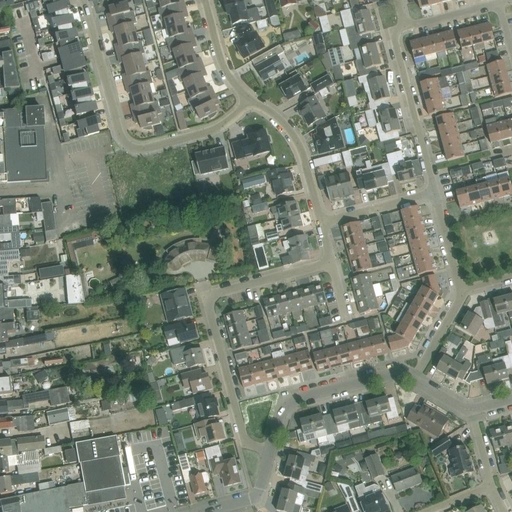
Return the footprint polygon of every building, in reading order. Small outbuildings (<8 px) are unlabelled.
[(42,0),(43,3),(45,5),(46,7),(47,7),(49,15),(51,14),(66,10),(69,9),(67,1),(64,2),(63,0),(42,0)] [(159,0),(162,8),(158,9),(160,15),(186,8),(183,0),(159,0)] [(260,21),(257,8),(246,11),(243,0),(226,0),(226,1),(224,1),(227,11),(229,10),(233,25),(241,22),(242,26),(250,24),(260,21)] [(278,17),(274,1),(273,0),(264,0),(266,3),(269,19),(270,19),(278,17)] [(279,0),(282,8),(296,4),(296,3),(305,0),(279,0)] [(349,0),(352,9),(360,7),(357,0),(349,0)] [(428,0),(417,0),(420,9),(431,6),(428,0)] [(107,15),(109,24),(135,18),(134,11),(130,12),(128,3),(119,5),(118,2),(115,3),(113,4),(111,6),(111,7),(109,8),(111,14),(107,15)] [(37,17),(35,10),(33,3),(28,4),(31,19),(37,17)] [(345,11),(340,13),(345,29),(350,27),(371,22),(369,11),(366,12),(364,6),(360,7),(352,9),(350,10),(346,11),(345,11)] [(318,7),(314,8),(316,19),(319,18),(327,16),(325,12),(318,7)] [(184,19),(188,18),(186,8),(160,15),(161,22),(165,21),(167,29),(185,24),(184,19)] [(53,21),(51,21),(53,29),(55,28),(70,24),(73,24),(71,16),(68,17),(66,10),(51,14),(53,21)] [(327,16),(319,18),(321,25),(328,23),(327,16)] [(40,32),(37,17),(31,19),(35,33),(40,32)] [(278,17),(270,19),(271,25),(274,26),(280,24),(278,17)] [(116,33),(118,38),(136,34),(133,25),(137,24),(135,18),(109,24),(112,34),(116,33)] [(314,22),(309,28),(314,33),(319,27),(314,22)] [(350,27),(345,29),(349,45),(367,41),(372,39),(370,34),(374,32),(371,22),(350,27)] [(483,43),(484,43),(494,40),(490,23),(479,26),(483,43)] [(70,24),(55,28),(57,35),(54,36),(56,43),(59,43),(58,42),(73,38),(73,39),(77,38),(75,30),(71,31),(70,24)] [(187,30),(185,24),(167,29),(170,38),(166,39),(168,46),(194,38),(191,29),(187,30)] [(251,27),(251,26),(250,24),(242,26),(244,30),(236,34),(241,41),(235,44),(239,51),(238,53),(240,58),(243,58),(244,59),(253,54),(264,48),(264,47),(265,45),(263,40),(260,40),(256,33),(255,33),(256,33),(255,34),(251,27)] [(483,43),(479,26),(468,29),(473,46),(483,43)] [(0,36),(2,37),(9,35),(8,28),(0,29),(0,36)] [(473,46),(468,29),(457,32),(460,42),(462,49),(473,46)] [(455,41),(453,31),(442,34),(446,51),(457,48),(455,41)] [(118,38),(119,44),(115,45),(117,55),(143,48),(142,41),(138,42),(136,34),(118,38)] [(321,34),(312,37),(315,44),(323,42),(321,34)] [(446,51),(442,34),(431,37),(436,54),(446,51)] [(425,57),(436,54),(431,37),(420,40),(425,57)] [(61,49),(58,50),(60,57),(60,58),(61,61),(81,56),(81,52),(78,45),(75,46),(73,39),(73,38),(58,42),(59,43),(61,49)] [(176,60),(194,54),(192,49),(197,47),(194,38),(168,46),(170,53),(174,51),(176,60)] [(0,54),(11,53),(10,40),(0,42),(0,54)] [(415,64),(426,61),(425,57),(420,40),(410,43),(415,64)] [(354,50),(357,61),(378,55),(375,44),(369,46),(367,41),(349,45),(351,51),(354,50)] [(264,81),(284,70),(277,57),(284,53),(280,46),(252,61),(252,62),(254,61),(257,67),(264,81)] [(147,62),(145,54),(143,48),(117,55),(120,64),(124,63),(126,69),(144,64),(144,63),(147,62)] [(332,67),(339,65),(334,49),(328,50),(328,53),(332,67)] [(0,89),(18,89),(11,53),(0,54),(0,89)] [(324,59),(321,61),(327,73),(333,70),(332,67),(328,53),(323,56),(324,59)] [(497,53),(488,55),(486,56),(488,61),(489,61),(499,58),(497,53)] [(196,60),(194,54),(176,60),(179,69),(176,70),(178,77),(204,67),(200,58),(196,60)] [(358,71),(360,78),(377,73),(376,67),(381,66),(378,55),(357,61),(356,61),(358,71)] [(81,56),(61,61),(62,65),(64,73),(66,72),(68,79),(83,75),(81,68),(84,67),(82,60),(81,56)] [(494,64),(487,66),(490,77),(507,72),(504,61),(494,64)] [(477,62),(464,66),(466,72),(468,71),(478,68),(477,62)] [(123,75),(125,85),(151,78),(150,72),(146,73),(144,64),(126,69),(127,74),(123,75)] [(453,75),(456,74),(462,73),(466,72),(464,66),(462,66),(451,69),(453,75)] [(184,82),(188,90),(205,83),(203,78),(207,76),(204,67),(178,77),(181,83),(184,82)] [(430,77),(441,74),(441,72),(439,68),(428,71),(430,77)] [(453,75),(451,69),(441,72),(441,74),(442,78),(446,77),(453,75)] [(428,71),(418,73),(419,80),(430,77),(428,71)] [(468,71),(466,72),(462,73),(465,83),(471,82),(471,81),(468,71)] [(507,72),(490,77),(492,88),(509,83),(507,72)] [(364,84),(366,94),(387,88),(384,77),(379,79),(377,73),(360,78),(358,78),(360,85),(364,84)] [(459,85),(465,83),(462,73),(456,74),(459,85)] [(72,93),(72,94),(87,90),(87,89),(85,83),(88,82),(86,74),(83,75),(68,79),(66,79),(68,87),(70,86),(72,93)] [(298,76),(289,81),(280,86),(288,101),(307,90),(298,76)] [(326,88),(333,84),(328,76),(311,86),(315,94),(319,92),(326,88)] [(420,84),(423,94),(441,90),(448,88),(446,77),(442,78),(420,84)] [(134,99),(152,94),(155,93),(151,78),(125,85),(128,94),(132,93),(134,99)] [(474,92),(471,82),(465,83),(468,94),(470,93),(474,92)] [(207,88),(205,83),(188,90),(191,99),(188,100),(190,107),(215,96),(211,87),(207,88)] [(468,94),(465,83),(459,85),(462,95),(468,94)] [(511,92),(509,83),(492,88),(495,98),(511,93),(511,92)] [(326,88),(319,92),(322,97),(329,93),(326,88)] [(390,99),(387,88),(366,94),(367,94),(371,110),(389,105),(388,105),(387,100),(390,99)] [(87,89),(87,90),(72,94),(72,93),(70,94),(72,101),(74,101),(76,108),(91,104),(89,97),(92,96),(90,89),(87,89)] [(441,90),(423,94),(426,105),(443,101),(441,90)] [(131,105),(133,115),(159,108),(158,102),(154,103),(152,94),(134,99),(135,104),(131,105)] [(468,95),(468,94),(462,95),(460,96),(463,107),(469,105),(466,95),(468,95)] [(215,96),(190,107),(193,113),(197,111),(201,120),(218,112),(215,106),(219,105),(215,96)] [(303,118),(304,118),(309,126),(317,121),(323,118),(320,111),(322,110),(315,97),(301,105),(304,110),(300,112),(303,118)] [(505,109),(511,106),(511,98),(502,101),(504,105),(505,109)] [(446,112),(443,101),(426,105),(429,116),(439,113),(446,112)] [(91,104),(76,108),(74,108),(76,116),(78,115),(80,122),(95,118),(94,118),(93,111),(96,110),(94,103),(91,104)] [(398,120),(395,110),(391,111),(389,105),(371,110),(365,112),(369,128),(375,126),(376,126),(398,120)] [(188,127),(195,124),(189,107),(182,110),(188,127)] [(473,120),(480,118),(477,107),(470,109),(473,120)] [(161,114),(159,108),(133,115),(136,124),(140,123),(142,129),(143,129),(144,129),(146,130),(149,130),(152,130),(151,127),(160,124),(157,115),(161,114)] [(46,174),(42,109),(0,111),(0,183),(39,181),(46,174)] [(446,116),(436,118),(439,129),(456,125),(453,114),(446,116)] [(95,118),(80,122),(78,123),(80,130),(82,130),(84,137),(98,133),(96,126),(100,125),(98,117),(94,118),(95,118)] [(480,118),(473,120),(475,127),(481,125),(480,118)] [(337,131),(334,119),(317,128),(319,135),(316,136),(318,144),(317,146),(317,148),(317,149),(319,151),(320,152),(320,153),(343,147),(338,130),(337,131)] [(391,140),(399,138),(398,132),(401,131),(398,120),(376,126),(375,126),(380,143),(384,142),(390,140),(391,140)] [(502,141),(511,138),(511,136),(508,121),(497,124),(502,141)] [(185,123),(179,124),(181,131),(187,129),(185,123)] [(491,144),(502,141),(497,124),(486,127),(488,134),(491,144)] [(162,125),(156,127),(158,136),(165,134),(162,125)] [(456,125),(439,129),(442,140),(459,135),(456,125)] [(478,138),(484,136),(482,129),(476,131),(478,138)] [(248,157),(248,156),(253,155),(254,157),(262,154),(271,152),(265,131),(248,136),(249,140),(232,145),(237,160),(248,157)] [(459,135),(442,140),(445,151),(461,146),(459,135)] [(359,141),(359,142),(361,148),(366,147),(368,144),(361,139),(359,141)] [(384,142),(387,154),(394,152),(393,149),(391,140),(390,140),(384,142)] [(485,140),(479,141),(482,152),(488,151),(485,140)] [(461,146),(445,151),(447,161),(464,157),(461,146)] [(361,148),(349,151),(350,156),(367,152),(366,147),(361,148)] [(197,161),(192,163),(192,166),(195,176),(200,175),(200,176),(229,169),(227,158),(224,148),(195,155),(197,161)] [(353,167),(350,156),(349,151),(342,153),(346,169),(353,167)] [(400,183),(415,179),(411,162),(405,164),(401,151),(392,154),(386,156),(388,163),(390,171),(397,170),(400,183)] [(331,156),(313,161),(315,168),(333,163),(331,156)] [(504,158),(494,161),(493,162),(495,170),(506,167),(504,158)] [(366,192),(377,189),(373,174),(370,161),(365,162),(367,169),(355,172),(356,175),(358,185),(364,183),(366,192)] [(377,166),(371,168),(373,174),(377,189),(388,186),(387,183),(393,181),(390,171),(388,163),(377,166)] [(469,166),(461,168),(463,176),(471,174),(469,166)] [(461,168),(460,169),(450,171),(452,179),(463,176),(461,168)] [(238,170),(235,173),(236,177),(240,179),(244,178),(246,175),(245,171),(241,169),(238,170)] [(284,169),(275,171),(267,173),(270,184),(273,183),(277,197),(284,194),(293,192),(289,175),(286,175),(284,169)] [(337,177),(342,198),(354,195),(349,174),(337,177)] [(244,189),(266,184),(264,175),(242,181),(244,189)] [(327,190),(330,201),(342,198),(337,177),(325,180),(323,176),(317,178),(321,191),(327,190)] [(511,188),(509,178),(500,180),(499,181),(503,198),(511,195),(511,188)] [(503,198),(499,181),(488,183),(492,200),(503,198)] [(492,200),(488,183),(477,186),(482,203),(492,200)] [(482,203),(477,186),(466,189),(471,206),(482,203)] [(466,189),(456,192),(460,209),(471,206),(466,189)] [(206,195),(199,196),(201,206),(208,204),(206,195)] [(253,206),(262,204),(260,195),(251,197),(253,206)] [(40,204),(39,198),(30,198),(31,213),(36,213),(41,212),(41,211),(40,204)] [(17,214),(22,214),(22,206),(21,204),(20,203),(17,203),(15,203),(15,199),(0,200),(0,207),(3,207),(3,216),(17,215),(17,214)] [(51,202),(40,204),(41,211),(52,209),(51,202)] [(296,202),(286,204),(271,208),(273,215),(279,214),(280,219),(299,214),(296,202)] [(252,207),(254,215),(269,210),(267,203),(252,207)] [(401,211),(404,222),(421,217),(418,206),(401,211)] [(52,209),(41,211),(41,212),(42,212),(42,213),(42,218),(53,216),(52,209)] [(303,227),(299,214),(280,219),(282,225),(276,226),(277,233),(303,227)] [(0,215),(0,233),(10,233),(18,232),(18,226),(13,227),(13,221),(12,221),(11,215),(3,216),(0,215)] [(43,220),(44,225),(54,223),(53,216),(42,218),(43,219),(43,220)] [(371,219),(374,229),(374,231),(381,229),(381,227),(378,217),(371,219)] [(424,228),(421,217),(404,222),(407,232),(424,228)] [(359,222),(341,227),(344,239),(362,234),(359,222)] [(54,223),(44,225),(45,232),(56,231),(55,229),(54,223)] [(213,229),(212,231),(212,232),(213,234),(214,236),(215,237),(217,237),(219,237),(221,237),(223,236),(224,234),(224,232),(224,230),(224,229),(222,227),(221,226),(219,225),(217,225),(215,226),(214,227),(213,229)] [(252,246),(254,245),(260,244),(255,226),(247,228),(248,231),(252,246)] [(393,226),(385,228),(387,235),(394,233),(393,226)] [(427,239),(424,228),(407,232),(410,243),(427,239)] [(56,231),(45,232),(44,232),(46,242),(58,239),(56,231)] [(0,241),(11,241),(11,244),(0,244),(0,250),(11,250),(11,251),(18,250),(18,249),(21,248),(20,233),(18,233),(18,232),(10,233),(10,234),(0,234),(0,241)] [(43,245),(43,242),(42,232),(34,233),(33,233),(34,243),(36,242),(37,246),(43,245)] [(382,232),(374,234),(376,242),(384,240),(382,232)] [(73,272),(78,270),(72,246),(95,239),(93,233),(65,242),(73,272)] [(278,234),(267,237),(268,242),(279,239),(278,234)] [(362,234),(344,239),(347,250),(366,246),(362,234)] [(290,256),(282,259),(284,266),(292,264),(309,260),(307,253),(310,252),(305,236),(289,241),(283,242),(285,250),(291,248),(292,250),(292,253),(289,253),(289,255),(290,256)] [(167,266),(170,270),(175,271),(180,268),(181,267),(187,263),(193,261),(199,261),(205,262),(210,244),(207,244),(202,243),(202,239),(197,239),(187,240),(180,242),(170,248),(165,251),(168,254),(167,257),(166,261),(167,266)] [(430,249),(427,239),(410,243),(412,254),(430,249)] [(386,242),(377,245),(380,253),(388,251),(386,242)] [(254,246),(252,246),(254,253),(264,251),(262,244),(260,244),(259,245),(254,246)] [(347,250),(350,262),(369,257),(366,246),(347,250)] [(396,247),(389,250),(391,255),(398,252),(396,247)] [(30,249),(20,250),(20,257),(30,257),(30,249)] [(433,260),(430,249),(412,254),(415,265),(433,260)] [(0,286),(21,284),(20,275),(8,276),(7,262),(19,261),(19,259),(18,250),(11,251),(0,251),(0,286)] [(350,262),(354,274),(372,269),(369,257),(350,262)] [(435,271),(433,260),(415,265),(418,275),(435,271)] [(267,262),(257,264),(259,271),(269,268),(267,262)] [(62,266),(38,270),(40,280),(64,276),(62,266)] [(79,274),(65,276),(66,283),(68,304),(84,303),(82,292),(81,282),(79,275),(79,274)] [(84,274),(79,275),(81,282),(82,292),(87,291),(84,274)] [(360,276),(351,279),(354,291),(372,286),(369,274),(360,276)] [(438,296),(441,298),(443,294),(440,292),(435,275),(422,279),(425,288),(438,296)] [(120,277),(109,282),(112,288),(123,283),(120,277)] [(322,284),(310,288),(315,306),(327,303),(322,284)] [(354,291),(357,303),(375,298),(375,297),(383,295),(379,284),(372,286),(354,291)] [(405,292),(413,296),(416,288),(408,285),(405,292)] [(499,295),(511,293),(511,285),(498,288),(499,295)] [(417,297),(433,306),(438,296),(425,288),(423,287),(418,296),(417,297)] [(298,291),(303,309),(315,306),(310,288),(298,291)] [(171,322),(190,317),(185,298),(187,298),(185,290),(161,296),(164,304),(166,304),(171,322)] [(298,291),(287,294),(292,312),(303,309),(298,291)] [(385,294),(388,305),(396,291),(394,292),(385,294)] [(287,294),(275,297),(280,315),(292,312),(287,294)] [(35,304),(35,297),(11,297),(11,305),(5,305),(5,314),(18,314),(18,304),(35,304)] [(275,297),(263,300),(268,318),(280,315),(275,297)] [(417,297),(412,306),(427,315),(433,306),(417,297)] [(496,309),(490,311),(492,320),(495,328),(505,325),(504,320),(502,314),(508,312),(504,297),(493,300),(496,309)] [(379,310),(375,298),(357,303),(360,314),(370,312),(379,310)] [(397,298),(393,305),(398,308),(402,301),(397,298)] [(469,314),(461,328),(469,333),(475,336),(483,322),(492,320),(490,311),(488,302),(480,304),(481,307),(476,308),(472,315),(469,314)] [(261,306),(255,308),(258,318),(264,317),(261,306)] [(422,324),(427,315),(412,306),(406,315),(422,324)] [(31,308),(26,308),(26,312),(27,322),(39,321),(38,311),(38,307),(31,307),(31,308)] [(245,323),(242,311),(224,316),(227,328),(245,323)] [(416,334),(422,324),(406,315),(401,325),(416,334)] [(330,317),(321,319),(319,320),(321,328),(333,325),(330,317)] [(257,332),(258,332),(267,329),(264,319),(257,321),(260,331),(257,332)] [(378,319),(368,321),(370,331),(373,330),(372,326),(379,325),(378,319)] [(369,330),(369,328),(367,320),(355,323),(358,333),(369,330)] [(282,329),(288,327),(286,321),(280,323),(282,329)] [(0,342),(7,342),(6,334),(14,333),(13,322),(0,323),(0,342)] [(171,326),(164,328),(167,340),(169,347),(181,344),(188,342),(198,339),(194,326),(187,328),(182,329),(180,323),(171,326)] [(245,323),(227,328),(230,339),(249,334),(245,323)] [(297,334),(309,331),(308,325),(296,328),(297,334)] [(401,325),(395,334),(410,343),(411,343),(416,334),(401,325)] [(70,339),(74,336),(69,327),(64,330),(70,339)] [(267,329),(258,332),(261,344),(270,341),(267,329)] [(511,331),(511,329),(496,334),(496,335),(498,340),(504,338),(510,337),(511,336),(511,331)] [(284,330),(272,333),(274,340),(286,337),(284,330)] [(233,351),(243,349),(252,346),(249,334),(230,339),(233,351)] [(341,366),(353,363),(348,345),(339,347),(338,341),(339,341),(338,335),(336,336),(336,334),(333,335),(336,348),(341,366)] [(408,347),(410,343),(395,334),(395,335),(397,336),(388,338),(389,341),(391,351),(408,347)] [(450,334),(447,339),(448,340),(447,342),(457,347),(461,340),(452,334),(451,334),(450,334)] [(293,339),(295,345),(306,342),(305,336),(293,339)] [(372,339),(376,357),(388,354),(386,344),(383,336),(372,339)] [(29,337),(21,339),(22,347),(30,345),(29,337)] [(3,344),(0,344),(0,356),(4,356),(3,349),(22,347),(21,339),(9,341),(9,343),(3,344)] [(365,360),(376,357),(372,339),(360,342),(365,360)] [(348,345),(353,363),(365,360),(360,342),(348,345)] [(150,347),(145,350),(149,357),(154,354),(150,347)] [(201,349),(187,353),(186,347),(176,350),(170,351),(174,366),(186,362),(188,368),(205,364),(201,349)] [(269,347),(262,349),(264,356),(271,354),(269,347)] [(330,369),(341,366),(336,348),(325,351),(330,369)] [(441,362),(436,370),(446,375),(454,362),(444,357),(448,351),(442,348),(436,359),(441,362)] [(284,351),(272,353),(273,360),(278,379),(290,375),(285,357),(284,352),(284,351)] [(302,372),(313,369),(309,351),(297,354),(302,372)] [(325,351),(313,354),(318,372),(330,369),(325,351)] [(248,358),(247,352),(235,355),(236,362),(248,358)] [(296,354),(285,357),(290,375),(302,372),(297,354),(296,354)] [(454,362),(446,375),(456,381),(457,378),(462,381),(472,365),(463,360),(464,357),(458,354),(454,362)] [(498,382),(492,360),(491,354),(477,357),(478,361),(476,362),(477,364),(476,365),(478,372),(471,374),(470,372),(464,382),(470,385),(471,383),(477,381),(477,378),(485,376),(487,384),(498,382)] [(152,356),(147,362),(151,366),(156,360),(154,359),(156,357),(153,355),(152,356)] [(509,356),(492,360),(498,382),(508,379),(506,370),(511,368),(509,356)] [(28,366),(34,365),(33,358),(27,358),(27,359),(10,361),(10,362),(0,363),(0,375),(2,375),(1,369),(28,367),(28,366)] [(267,382),(278,379),(273,360),(262,363),(267,382)] [(256,365),(250,366),(255,385),(267,382),(262,363),(256,365)] [(243,388),(255,385),(250,366),(238,369),(243,388)] [(39,372),(34,376),(40,385),(46,380),(44,379),(48,376),(43,370),(40,373),(39,372)] [(182,375),(181,375),(182,378),(185,390),(192,388),(194,394),(202,392),(211,389),(208,375),(202,376),(200,370),(190,372),(182,375)] [(10,377),(0,378),(0,396),(11,395),(10,377)] [(129,379),(117,381),(119,393),(131,391),(129,379)] [(157,382),(150,384),(153,392),(159,391),(157,382)] [(51,406),(68,403),(66,388),(21,396),(23,405),(50,400),(51,406)] [(179,402),(171,404),(173,412),(180,410),(195,406),(196,409),(200,408),(203,420),(209,418),(219,415),(214,400),(212,400),(210,394),(200,396),(193,398),(184,401),(179,402)] [(387,397),(377,400),(381,415),(386,414),(388,420),(399,417),(398,414),(395,405),(394,398),(388,399),(387,397)] [(108,400),(101,402),(103,411),(110,410),(108,400)] [(382,422),(381,415),(377,400),(366,403),(366,405),(361,407),(366,426),(367,429),(369,428),(368,425),(372,424),(382,422)] [(0,403),(0,414),(12,413),(12,410),(21,409),(21,401),(0,403)] [(355,406),(344,409),(350,430),(366,426),(361,407),(355,408),(355,406)] [(407,420),(421,428),(422,425),(437,434),(446,419),(448,421),(448,420),(424,406),(421,410),(415,406),(410,415),(407,420)] [(72,407),(66,409),(46,412),(49,426),(76,420),(72,407)] [(334,414),(328,415),(330,422),(333,435),(350,430),(344,409),(333,412),(334,414)] [(127,417),(128,424),(136,422),(134,415),(127,417)] [(322,415),(311,418),(315,433),(317,439),(326,437),(328,442),(330,443),(335,442),(333,435),(330,422),(328,415),(322,417),(322,415)] [(18,427),(19,432),(34,431),(33,416),(27,417),(11,418),(0,419),(0,429),(12,428),(18,427)] [(303,429),(297,431),(300,443),(310,441),(311,441),(317,439),(315,433),(311,418),(300,421),(303,429)] [(89,428),(89,423),(88,420),(69,423),(70,431),(89,428)] [(208,444),(215,442),(225,440),(221,425),(216,426),(214,420),(204,422),(194,425),(197,435),(202,434),(203,438),(206,437),(208,444)] [(387,421),(381,423),(383,435),(390,433),(387,421)] [(511,424),(501,428),(506,446),(511,444),(511,424)] [(406,425),(396,427),(397,434),(407,432),(407,431),(406,426),(406,425)] [(501,428),(489,431),(494,449),(506,446),(501,428)] [(180,433),(174,435),(178,452),(185,451),(180,433)] [(0,499),(0,505),(1,511),(68,511),(68,509),(87,505),(87,506),(103,503),(102,496),(114,494),(124,492),(123,487),(129,485),(127,474),(122,475),(115,436),(74,443),(78,463),(79,463),(83,483),(66,486),(67,487),(64,488),(55,489),(39,492),(9,498),(0,499)] [(3,441),(0,441),(0,456),(5,456),(19,455),(18,452),(44,449),(43,437),(19,440),(3,441)] [(435,457),(444,451),(453,446),(447,437),(439,442),(429,449),(435,457)] [(352,440),(342,442),(343,449),(353,446),(352,440)] [(44,449),(45,455),(61,452),(60,446),(44,449)] [(223,463),(222,458),(218,446),(205,449),(208,462),(210,472),(213,471),(214,476),(221,474),(225,487),(241,483),(234,460),(223,463)] [(469,463),(465,446),(455,449),(449,450),(453,467),(449,468),(451,478),(456,477),(473,472),(471,463),(469,463)] [(74,450),(67,451),(69,463),(76,462),(74,450)] [(0,474),(8,473),(7,466),(23,464),(22,463),(37,462),(36,451),(20,453),(20,455),(0,458),(0,474)] [(287,467),(308,473),(310,468),(311,463),(314,463),(316,457),(297,452),(296,458),(290,456),(287,467)] [(362,453),(352,456),(357,470),(366,467),(362,453)] [(206,492),(204,484),(208,483),(209,481),(208,474),(207,474),(205,473),(201,474),(190,477),(188,472),(191,471),(186,454),(177,456),(183,474),(185,484),(191,482),(195,495),(206,492)] [(373,479),(384,475),(377,455),(365,460),(373,479)] [(511,472),(510,463),(508,463),(498,466),(501,475),(511,472)] [(28,467),(18,468),(19,475),(22,475),(40,472),(39,465),(28,467)] [(284,478),(299,482),(301,476),(307,478),(308,473),(287,467),(284,478)] [(410,486),(421,482),(421,483),(422,483),(419,474),(416,469),(392,478),(398,492),(411,487),(410,486)] [(19,475),(0,478),(0,494),(10,493),(9,486),(23,484),(22,475),(19,475)] [(54,481),(38,485),(39,492),(55,489),(54,481)] [(323,487),(303,481),(301,488),(306,490),(306,489),(321,493),(323,487)] [(331,482),(324,485),(327,491),(333,487),(331,482)] [(359,499),(363,510),(364,511),(384,511),(388,510),(381,492),(380,493),(378,488),(374,486),(366,490),(363,484),(355,487),(359,499)] [(280,500),(301,506),(303,500),(306,490),(301,488),(289,485),(287,491),(283,489),(280,500)] [(355,511),(359,511),(355,498),(354,498),(351,492),(346,494),(348,501),(352,511),(355,511)] [(299,511),(301,506),(280,500),(277,511),(281,511),(299,511)]
